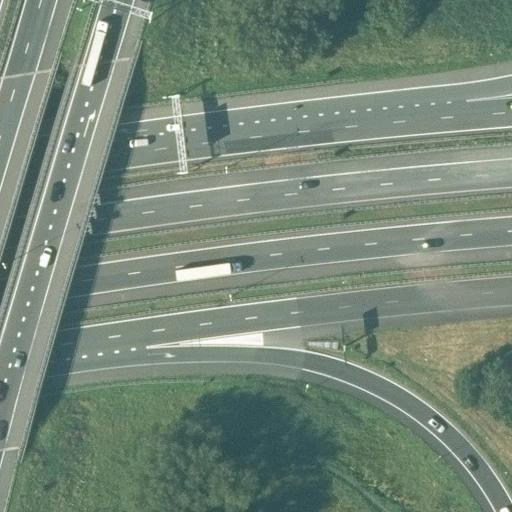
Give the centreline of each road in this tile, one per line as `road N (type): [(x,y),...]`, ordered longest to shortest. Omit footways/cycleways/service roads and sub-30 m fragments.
road 1 (motorway): [(0,296),(511,231)]
road 2 (motorway): [(511,176),(142,213),(0,236)]
road 3 (motorway): [(466,116),(0,173)]
road 4 (motorway): [(144,334),(305,360),(376,384),(461,447),(506,511)]
road 5 (motorway): [(0,400),(117,0)]
road 6 (motorway): [(144,334),(511,290)]
road 7 (motorway): [(0,357),(144,334)]
road 8 (motorway): [(0,139),(40,0)]
